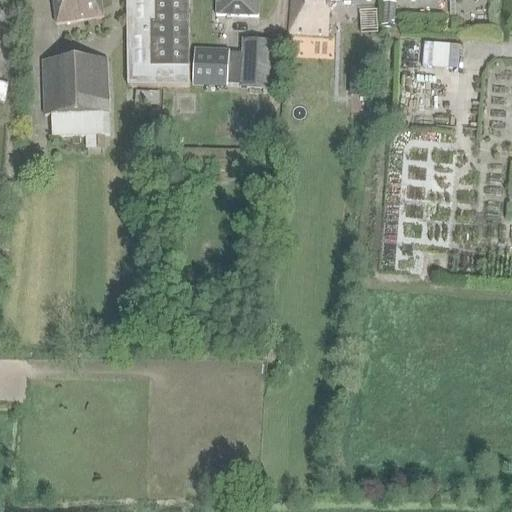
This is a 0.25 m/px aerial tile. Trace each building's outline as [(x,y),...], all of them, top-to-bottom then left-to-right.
[(51,0),(56,27),(104,20),(101,0),(51,0)] [(190,91),(190,72),(188,0),(126,0),(128,91),(190,91)] [(257,0),(216,0),(216,18),(257,19),(257,0)] [(291,0),(290,34),(327,37),(330,1),(329,0),(291,0)] [(396,4),(383,3),(381,27),(394,28),(396,4)] [(241,57),(194,55),(193,89),(269,92),(271,43),(241,42),(241,57)] [(419,69),(454,70),(455,45),(420,44),(419,69)] [(41,65),(43,116),(52,116),(53,139),(106,138),(105,118),(107,118),(105,63),(41,65)] [(430,100),(431,90),(407,86),(405,96),(430,100)] [(278,110),(312,111),(312,89),(278,88),(278,110)] [(159,94),(135,93),(134,105),(158,106),(159,94)] [(22,151),(22,171),(41,172),(42,151),(22,151)] [(205,152),(173,151),(173,172),(205,173),(205,152)]
